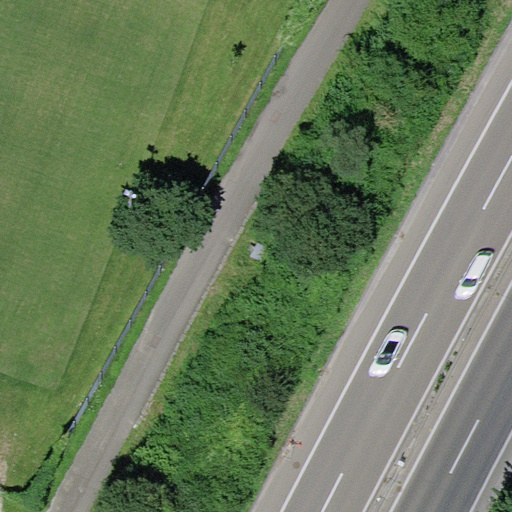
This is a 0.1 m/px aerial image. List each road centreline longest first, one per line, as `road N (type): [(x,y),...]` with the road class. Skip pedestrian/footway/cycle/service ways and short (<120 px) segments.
road 1 (motorway): [(511,190),(336,511)]
road 2 (motorway): [(436,511),(511,367)]
